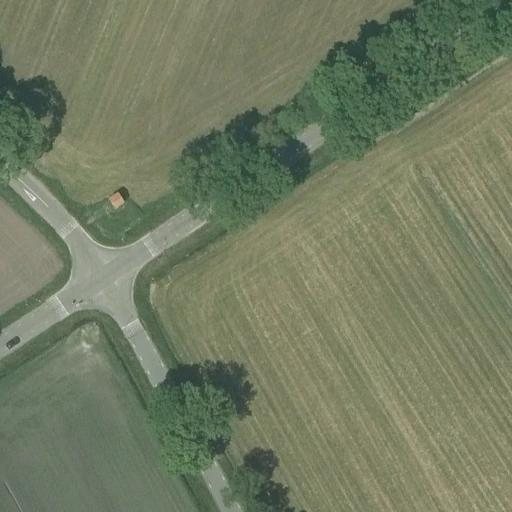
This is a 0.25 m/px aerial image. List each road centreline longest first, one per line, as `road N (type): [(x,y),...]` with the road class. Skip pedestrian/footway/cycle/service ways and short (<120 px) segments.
road 1 (unclassified): [(101,276),(511,4)]
road 2 (unclassified): [(231,511),(101,276)]
road 3 (unclassified): [(101,276),(52,214),(0,168)]
road 4 (unclassified): [(0,345),(101,276)]
